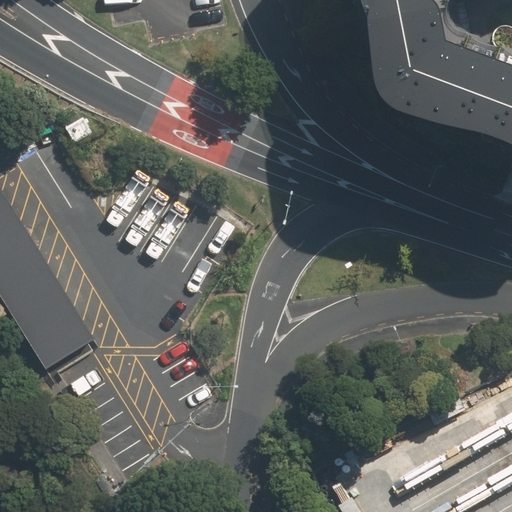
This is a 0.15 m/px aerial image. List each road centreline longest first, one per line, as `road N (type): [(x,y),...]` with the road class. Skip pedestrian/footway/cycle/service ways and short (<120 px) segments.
road 1 (tertiary): [(241,511),(253,369),(291,254),(330,220),(420,207)]
road 2 (residential): [(260,0),(294,68),(329,114),(420,207)]
road 3 (motorway): [(0,32),(217,132)]
road 4 (unknown): [(386,511),(362,452),(492,379),(511,379)]
road 5 (residential): [(30,0),(217,132)]
road 6 (secondary): [(217,132),(420,207)]
road 7 (unknown): [(388,511),(511,436)]
